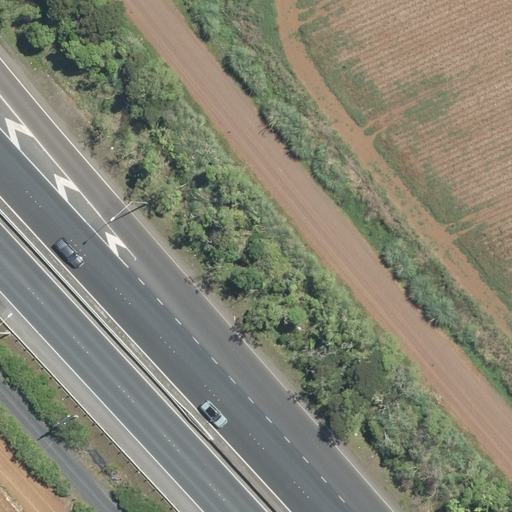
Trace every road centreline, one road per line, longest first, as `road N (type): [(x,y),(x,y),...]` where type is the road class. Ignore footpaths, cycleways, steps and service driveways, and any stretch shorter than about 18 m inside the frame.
road 1 (motorway): [(0,70),(343,511)]
road 2 (motorway): [(0,169),(323,511)]
road 3 (motorway): [(230,511),(0,261)]
